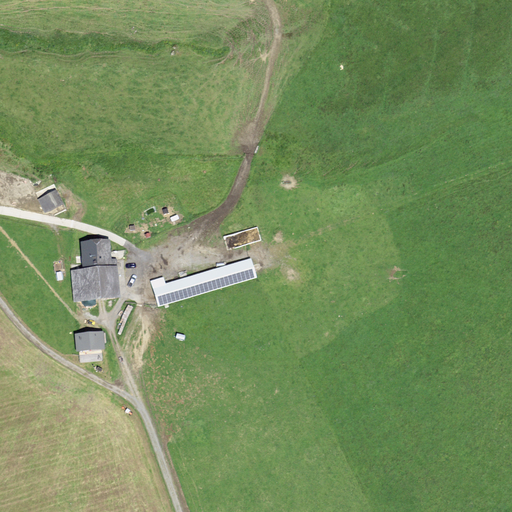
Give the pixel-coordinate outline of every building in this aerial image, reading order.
[(61,205),(53,191),(38,201),(46,214),(61,205)] [(228,248),(261,238),(257,226),(225,236),(228,248)] [(107,243),(77,245),(79,271),(68,272),(70,305),(117,302),(114,262),(108,262),(107,243)] [(248,261),(150,290),(155,307),(253,278),(248,261)] [(100,334),(72,337),(74,357),(102,354),(100,334)]
